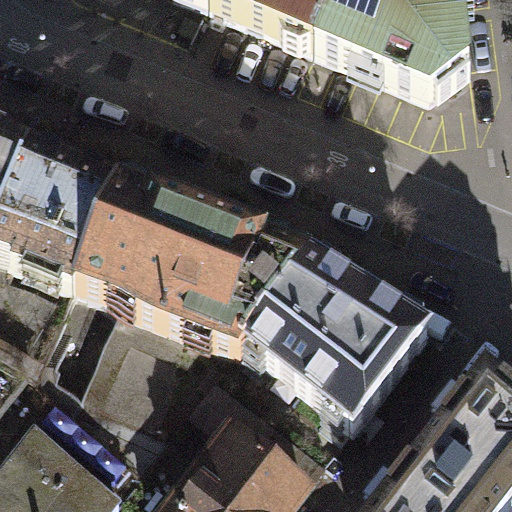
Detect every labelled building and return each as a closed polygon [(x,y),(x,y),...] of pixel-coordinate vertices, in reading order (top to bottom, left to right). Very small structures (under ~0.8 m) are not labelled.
[(165,0),(209,18),(216,0),(165,0)] [(304,3),(305,0),(216,0),(209,18),(280,48),(284,59),(301,66),(311,61),(314,62),(334,16),(304,3)] [(334,16),(314,62),(430,111),(435,107),(440,114),(471,89),(466,83),(470,80),(459,0),(305,0),(304,3),(334,16)] [(0,234),(32,160),(0,147),(0,234)] [(119,197),(32,160),(0,234),(0,271),(75,303),(119,197)] [(247,359),(243,357),(310,272),(119,197),(75,303),(241,368),(247,359)] [(428,346),(310,272),(243,357),(247,359),(353,443),(428,346)] [(0,424),(28,389),(0,371),(0,424)] [(511,511),(511,406),(487,384),(386,511),(511,511)] [(237,448),(293,492),(314,464),(217,388),(186,429),(227,461),(237,448)] [(116,511),(37,441),(0,487),(0,511),(116,511)] [(298,511),(306,502),(293,492),(237,448),(227,461),(191,506),(182,499),(172,511),(298,511)]
